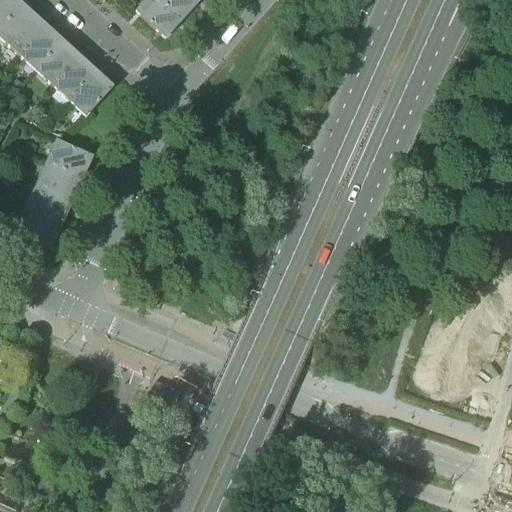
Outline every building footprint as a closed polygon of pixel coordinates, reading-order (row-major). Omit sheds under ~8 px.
[(0,0),(0,32),(18,11),(6,0),(0,0)] [(177,21),(154,0),(147,0),(144,4),(148,7),(138,18),(161,39),(177,21)] [(154,0),(177,21),(192,4),(187,0),(154,0)] [(4,46),(14,56),(38,29),(18,11),(0,32),(0,36),(7,43),(4,46)] [(28,62),(38,71),(59,48),(38,29),(14,56),(25,65),(28,62)] [(44,83),(52,90),(75,63),(59,48),(38,71),(47,79),(44,83)] [(52,90),(67,104),(91,77),(75,63),(52,90)] [(91,77),(67,104),(75,111),(78,107),(88,116),(109,93),(91,77)] [(37,125),(43,130),(49,123),(43,118),(37,125)] [(45,166),(49,168),(77,180),(87,159),(59,146),(53,158),(49,156),(45,166)] [(40,177),(34,190),(67,204),(77,180),(49,168),(44,179),(40,177)] [(32,205),(27,216),(56,228),(67,204),(34,190),(28,203),(32,205)] [(56,228),(27,216),(23,214),(19,223),(23,225),(18,237),(46,250),(56,228)] [(180,283),(190,288),(195,278),(185,273),(180,283)]
